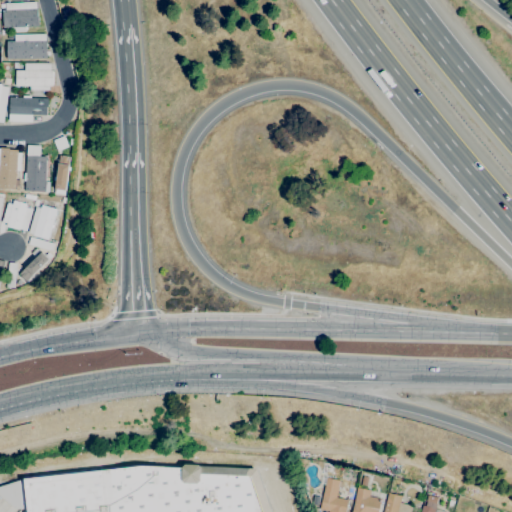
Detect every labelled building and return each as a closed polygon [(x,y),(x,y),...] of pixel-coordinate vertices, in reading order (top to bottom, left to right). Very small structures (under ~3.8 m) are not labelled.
[(3,28),(2,10),(5,10),(5,7),(0,7),(0,3),(36,2),(36,8),(37,16),(38,16),(38,26),(3,28)] [(46,58),(6,59),(6,41),(14,41),(14,34),(45,34),(45,40),(46,40),(46,58)] [(49,91),(29,91),(29,86),(15,86),(15,84),(14,84),(14,79),(15,79),(15,70),(24,70),(24,63),(50,63),(50,70),(52,70),(52,71),(53,71),(53,85),(52,85),(52,86),(49,86),(49,91)] [(0,83),(1,84),(1,86),(8,87),(3,123),(0,122),(0,83)] [(31,122),(8,121),(9,97),(22,97),(22,95),(30,96),(30,98),(48,98),(47,107),(46,107),(46,115),(32,115),(31,122)] [(57,151),(53,140),(64,136),(68,147),(57,151)] [(48,192),(24,191),(25,181),(23,181),(23,173),(25,173),(27,145),(40,146),(39,156),(46,157),(45,181),(49,182),(48,192)] [(14,189),(0,188),(0,147),(9,148),(9,149),(17,150),(17,153),(21,153),(20,171),(16,171),(15,179),(19,180),(18,186),(15,186),(14,189)] [(64,195),(54,194),(58,163),(59,155),(69,156),(68,165),(70,165),(69,173),(67,173),(65,190),(64,195)] [(26,231),(19,229),(19,230),(6,227),(7,223),(1,222),(7,203),(12,204),(13,200),(25,204),(25,207),(32,209),(26,231)] [(48,239),(32,235),(33,234),(28,233),(35,207),(40,208),(41,205),(56,209),(48,239)] [(52,251),(28,244),(30,237),(54,243),(52,251)] [(26,281),(19,274),(35,257),(31,253),(36,248),(40,253),(41,252),(44,255),(48,252),(52,256),(48,259),(32,276),(32,275),(26,281)] [(14,288),(6,287),(8,262),(16,263),(14,288)] [(24,511),(24,509),(16,509),(0,496),(0,487),(21,480),(21,477),(98,467),(101,470),(101,471),(141,466),(182,468),(182,467),(185,465),(256,468),(270,511),(24,511)] [(345,511),(327,511),(328,511),(319,509),(326,478),(340,481),(339,482),(342,482),(341,488),(338,487),(336,497),(348,500),(345,511)] [(351,511),(357,488),(370,490),(369,496),(381,499),(378,511),(351,511)] [(383,511),(388,493),(401,496),(400,503),(412,506),(410,511),(383,511)] [(318,505),(312,504),(313,495),(320,497),(318,505)]
